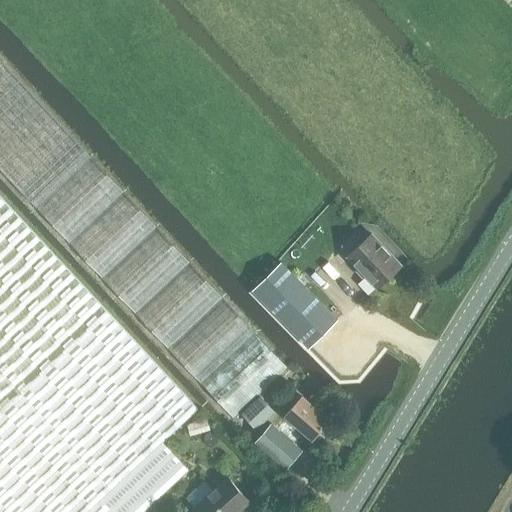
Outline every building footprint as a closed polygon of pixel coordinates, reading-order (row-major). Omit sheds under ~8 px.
[(84,150),(0,59),(0,168),(30,201),(104,275),(235,415),(286,367),(155,227),(84,150)] [(140,511),(187,469),(161,441),(197,407),(0,196),(0,511),(140,511)] [(377,286),(400,264),(371,232),(347,254),(377,286)] [(283,262),(255,290),(312,346),(341,318),(283,262)] [(312,439),(329,417),(301,393),(284,414),(312,439)] [(255,430),(275,412),(259,396),(239,414),(255,430)] [(286,469),(302,449),(270,423),(254,442),(286,469)] [(204,482),(187,498),(195,507),(193,508),(196,511),(236,511),(248,501),(227,477),(212,491),(204,482)]
